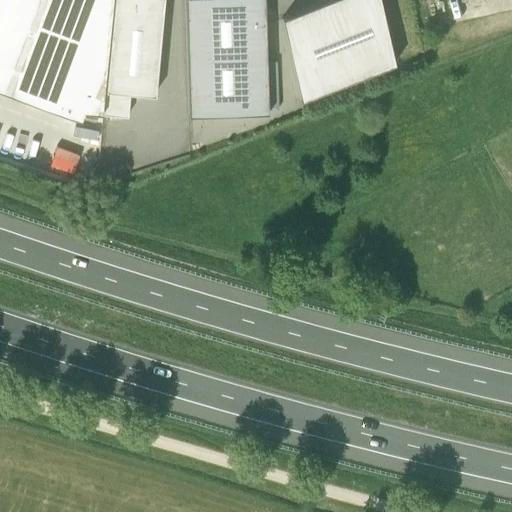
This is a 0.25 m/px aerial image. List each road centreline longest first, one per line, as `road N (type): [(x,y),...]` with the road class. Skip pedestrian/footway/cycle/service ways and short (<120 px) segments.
road 1 (motorway): [(511,389),(149,292),(0,243)]
road 2 (motorway): [(0,327),(232,402),(511,472)]
road 3 (unclassified): [(0,394),(412,511)]
